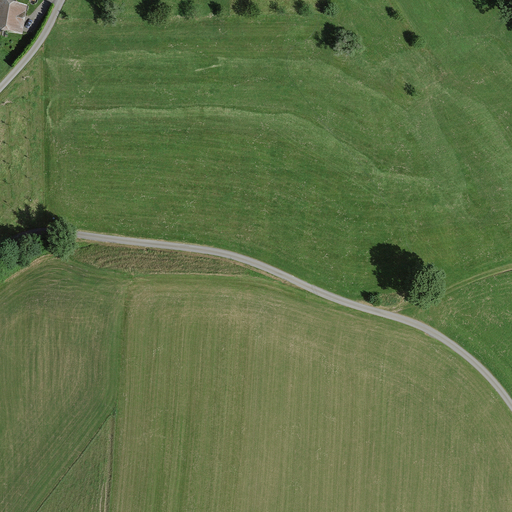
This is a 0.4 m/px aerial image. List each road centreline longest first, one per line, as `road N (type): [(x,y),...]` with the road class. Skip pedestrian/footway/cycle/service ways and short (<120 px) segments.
road 1 (residential): [(0,246),(43,231),(258,265),(426,329),(466,355),(511,408)]
road 2 (track): [(373,312),(511,267)]
